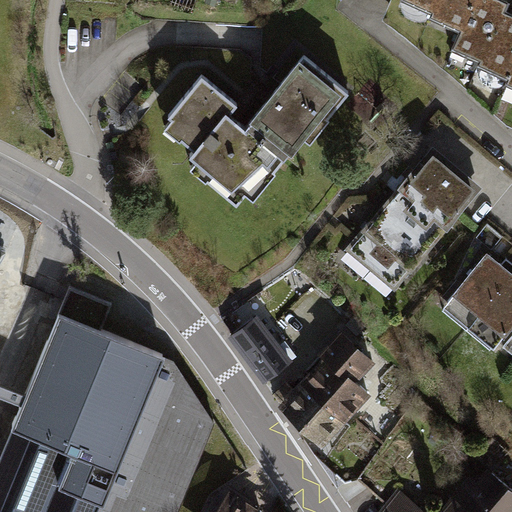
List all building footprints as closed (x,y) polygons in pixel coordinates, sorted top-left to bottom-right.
[(402,0),(401,2),(433,15),(431,20),(461,32),(453,52),(480,64),(478,69),(507,80),(506,86),(511,88),(511,18),(505,15),(510,5),(498,0),(402,0)] [(251,127),(246,132),(284,164),(289,157),(292,161),(306,143),(310,146),(330,122),(327,120),(348,95),(303,59),(250,125),(251,127)] [(201,79),(167,120),(171,124),(163,134),(179,144),(182,142),(196,153),(190,161),(195,167),(191,171),(235,209),(246,197),(254,205),(278,178),(274,176),(284,164),(246,132),(228,118),(236,107),(201,79)] [(433,147),(345,248),(397,289),(484,192),(433,147)] [(511,273),(488,254),(442,312),(492,352),(499,345),(511,355),(511,273)] [(174,511),(215,413),(166,349),(55,307),(0,449),(0,511),(174,511)] [(258,315),(228,340),(263,386),(292,362),(258,315)] [(376,365),(341,331),(318,357),(322,361),(280,408),(323,452),(373,397),(357,384),(376,365)] [(511,511),(511,489),(488,470),(476,485),(468,478),(440,511),(511,511)] [(233,489),(218,511),(259,511),(262,508),(233,489)] [(423,511),(399,491),(380,511),(423,511)]
